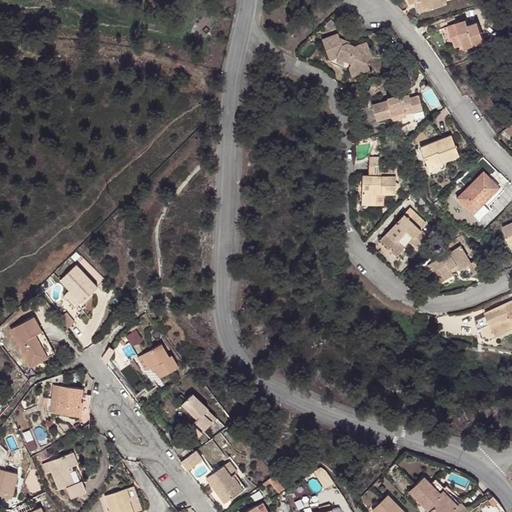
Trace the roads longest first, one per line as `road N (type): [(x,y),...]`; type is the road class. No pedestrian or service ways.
road 1 (residential): [(476,465),(299,403),(256,378),(233,349),(221,303),(237,46)]
road 2 (residential): [(511,281),(442,306),(410,301),(390,286),(355,253),(342,221),(343,111),(328,87),(237,46)]
road 3 (residential): [(511,170),(400,20),(370,0)]
road 4 (residential): [(100,376),(206,511)]
